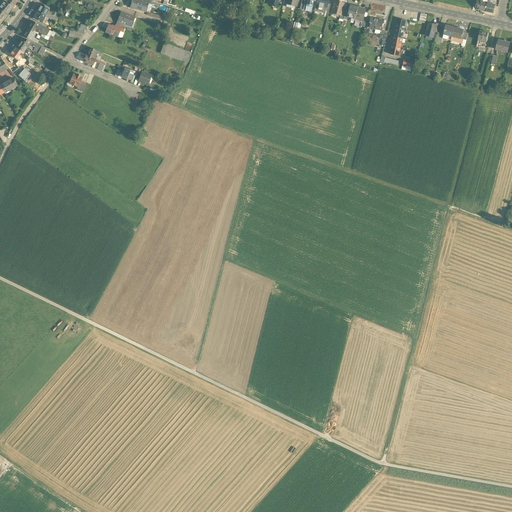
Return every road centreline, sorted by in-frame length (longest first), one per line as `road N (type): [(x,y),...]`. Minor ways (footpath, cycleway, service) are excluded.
road 1 (track): [(0,278),(382,464),(511,487)]
road 2 (track): [(489,46),(382,464)]
road 3 (track): [(134,90),(257,143),(511,230)]
road 4 (track): [(257,143),(193,371)]
road 5 (track): [(224,259),(415,339)]
road 6 (residential): [(116,0),(67,59),(134,90)]
road 7 (track): [(67,59),(0,162)]
